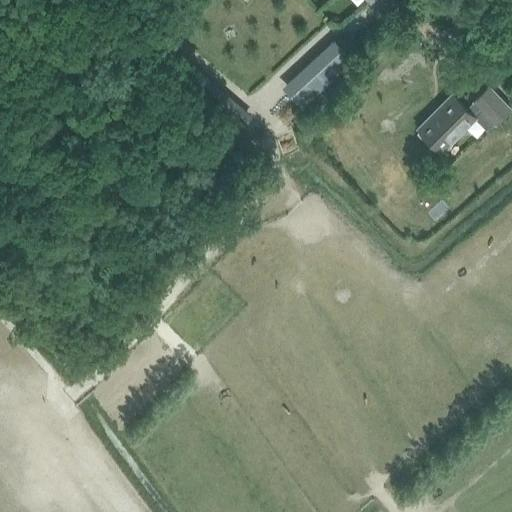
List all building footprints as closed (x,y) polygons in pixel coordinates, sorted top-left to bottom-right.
[(171,0),(145,26),(154,35),(189,0),(171,0)] [(281,86),(300,106),(351,59),(332,39),(281,86)] [(180,59),(172,68),(240,128),(248,118),(180,59)] [(495,124),(510,108),(488,86),(472,101),(465,108),(451,94),(418,127),(419,128),(416,130),(427,141),(429,139),(441,151),(475,117),(474,116),(481,110),(493,123),(495,124)] [(474,116),(475,117),(487,129),(493,123),(481,110),(474,116)]
